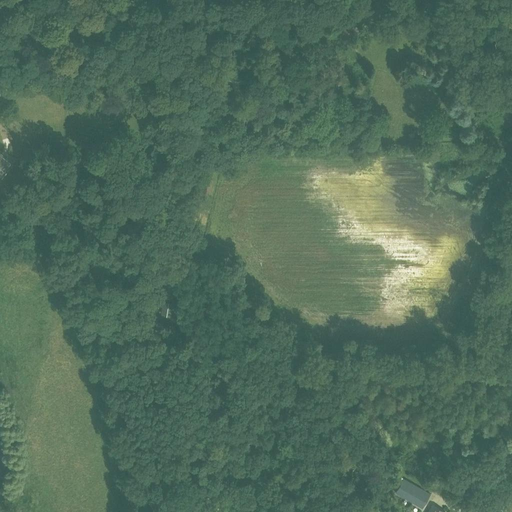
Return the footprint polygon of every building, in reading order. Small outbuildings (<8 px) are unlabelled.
[(389,0),(363,5),(365,15),(392,10),(389,0)] [(13,162),(7,158),(2,153),(0,152),(0,175),(1,177),(13,162)] [(174,298),(180,265),(165,263),(159,295),(174,298)] [(166,301),(165,312),(171,313),(173,302),(166,301)] [(400,476),(394,486),(398,488),(403,478),(400,476)] [(395,493),(422,509),(431,494),(403,478),(398,488),(395,493)]
